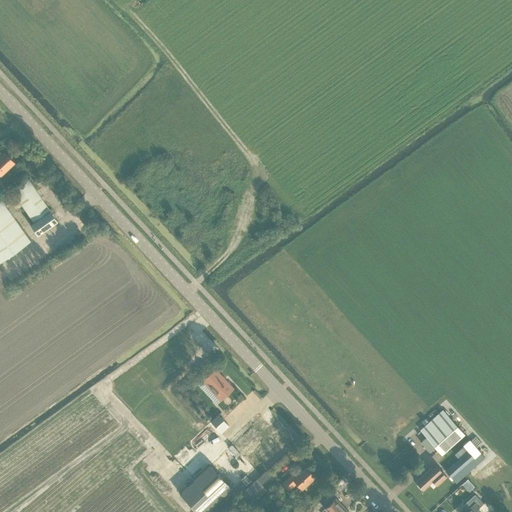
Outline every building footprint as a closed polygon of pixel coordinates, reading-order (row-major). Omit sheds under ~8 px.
[(14,163),(4,152),(0,155),(0,174),(1,176),(14,163)] [(30,224),(36,232),(38,236),(58,222),(28,178),(11,190),(33,222),(30,224)] [(0,262),(31,241),(0,196),(0,262)] [(260,223),(273,212),(268,207),(256,218),(260,223)] [(267,231),(280,221),(274,213),(261,223),(267,231)] [(215,369),(202,381),(220,400),(233,389),(215,369)] [(443,410),(420,430),(442,454),(465,434),(443,410)] [(270,411),(265,414),(268,419),(273,416),(270,411)] [(218,414),(211,420),(222,432),(229,426),(218,414)] [(258,419),(245,432),(251,438),(247,442),(255,451),(259,447),(266,453),(267,452),(272,458),(283,448),(277,443),(279,441),(273,435),(274,433),(266,425),(265,426),(258,419)] [(444,473),(436,464),(416,482),(423,490),(433,481),(437,485),(447,476),(454,485),(485,457),(469,440),(463,445),(464,446),(455,454),(459,459),(444,473)] [(249,456),(233,475),(241,482),(257,463),(249,456)] [(195,479),(180,494),(196,511),(205,511),(232,488),(211,465),(195,479)] [(302,489),(315,477),(306,467),(295,477),(292,474),(282,483),(289,491),(297,484),(302,489)] [(470,476),(465,481),(473,488),(477,484),(470,476)] [(267,490),(257,479),(244,491),(250,496),(253,493),(258,497),(267,490)] [(474,511),(484,504),(475,495),(465,504),(470,510),(467,511),(474,511)] [(327,511),(340,511),(344,508),(336,498),(324,509),(327,511)]
